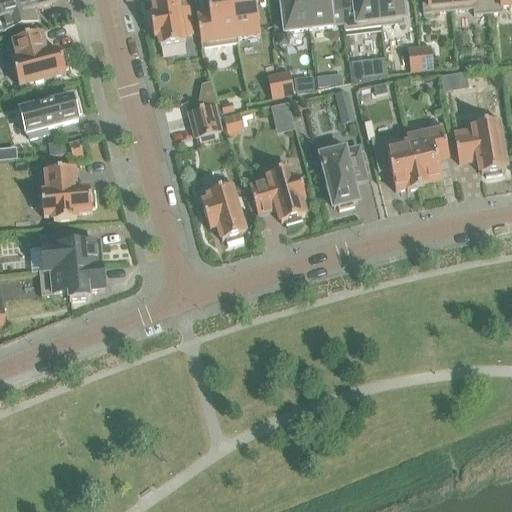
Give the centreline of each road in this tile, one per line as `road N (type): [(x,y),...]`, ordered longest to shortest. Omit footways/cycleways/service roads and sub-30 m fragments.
road 1 (residential): [(182,301),(511,216)]
road 2 (residential): [(101,0),(182,301)]
road 3 (residential): [(0,373),(182,301)]
